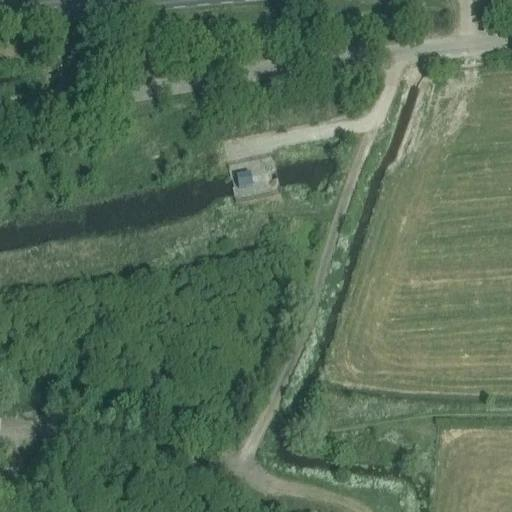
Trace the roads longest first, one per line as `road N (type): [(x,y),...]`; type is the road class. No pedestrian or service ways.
road 1 (unclassified): [(0,119),(243,71),(511,40)]
road 2 (track): [(265,421),(246,462),(222,465),(0,418)]
road 3 (primary): [(0,14),(138,0)]
